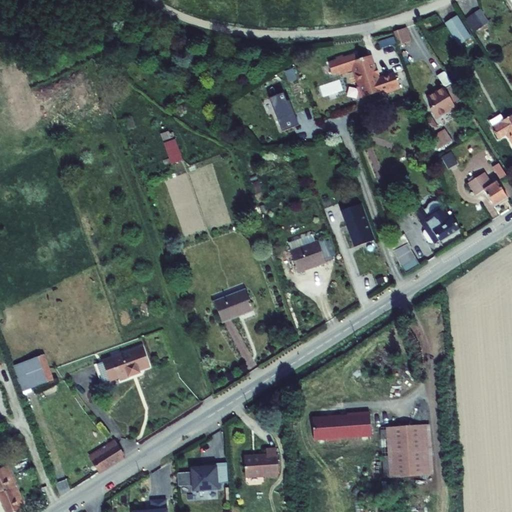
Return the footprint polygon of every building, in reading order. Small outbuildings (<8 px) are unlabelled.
[(485,27),(476,12),(462,19),(472,35),(485,27)] [(466,40),(451,18),(437,26),(452,49),(466,40)] [(397,29),(390,31),(394,44),(407,40),(403,29),(397,30),(397,29)] [(395,88),(390,75),(373,81),(364,57),(351,62),(349,56),(338,60),(337,59),(330,62),(331,63),(323,66),(327,77),(341,72),(341,73),(348,71),(355,88),(353,89),(357,100),(374,93),(375,95),(395,88)] [(456,101),(447,86),(439,91),(438,89),(421,99),(427,108),(424,110),(430,119),(449,108),(448,106),(456,101)] [(279,131),(300,123),(288,89),(267,96),(279,131)] [(511,117),(487,133),(493,144),(501,139),(509,152),(511,150),(511,117)] [(173,129),(162,133),(165,140),(175,137),(173,129)] [(448,141),(443,131),(425,140),(428,151),(448,141)] [(178,137),(165,141),(171,163),(184,159),(178,137)] [(451,164),(446,153),(437,157),(442,168),(451,164)] [(503,183),(492,166),(486,170),(496,187),(503,183)] [(503,203),(494,188),(488,192),(480,178),(462,189),(470,201),(478,196),(488,212),(503,203)] [(363,207),(343,214),(355,251),(375,244),(363,207)] [(442,216),(440,212),(436,210),(432,210),(428,213),(426,217),(423,219),(427,225),(442,216)] [(431,247),(437,242),(427,225),(423,219),(419,213),(413,218),(431,247)] [(427,225),(437,242),(439,245),(456,234),(443,215),(442,216),(427,225)] [(405,235),(390,243),(399,270),(413,262),(410,250),(412,249),(405,235)] [(291,251),(299,273),(330,261),(329,258),(338,255),(331,237),(305,246),(291,251)] [(288,244),(291,251),(305,246),(302,239),(288,244)] [(213,304),(220,324),(252,312),(244,292),(213,304)] [(115,356),(100,362),(107,380),(115,377),(117,381),(126,378),(124,374),(147,365),(140,347),(123,353),(122,350),(113,353),(115,356)] [(43,355),(11,367),(20,392),(53,380),(43,355)] [(322,412),(308,413),(309,434),(321,433),(321,435),(334,434),(334,433),(366,431),(365,408),(342,409),(343,411),(331,412),(331,413),(322,414),(322,412)] [(381,423),(385,473),(425,470),(421,420),(381,423)] [(111,440),(86,456),(90,462),(115,445),(111,440)] [(265,450),(243,452),(244,473),(277,471),(276,444),(265,444),(265,450)] [(90,462),(97,473),(122,456),(115,445),(90,462)] [(220,480),(218,460),(208,461),(208,465),(191,466),(191,470),(192,484),(193,487),(216,486),(216,481),(220,480)] [(227,480),(226,460),(218,460),(220,480),(227,480)] [(22,503),(6,464),(0,466),(0,503),(3,511),(10,511),(17,509),(15,505),(22,503)] [(192,484),(191,470),(175,471),(177,485),(192,484)] [(152,508),(133,509),(133,511),(166,511),(165,497),(151,498),(152,508)]
